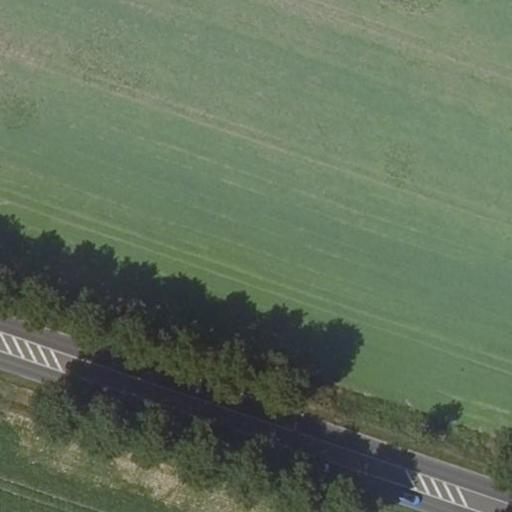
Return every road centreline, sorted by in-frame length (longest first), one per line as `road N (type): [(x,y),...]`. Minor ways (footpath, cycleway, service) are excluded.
road 1 (primary): [(511,496),(0,325)]
road 2 (primary): [(0,362),(447,511)]
